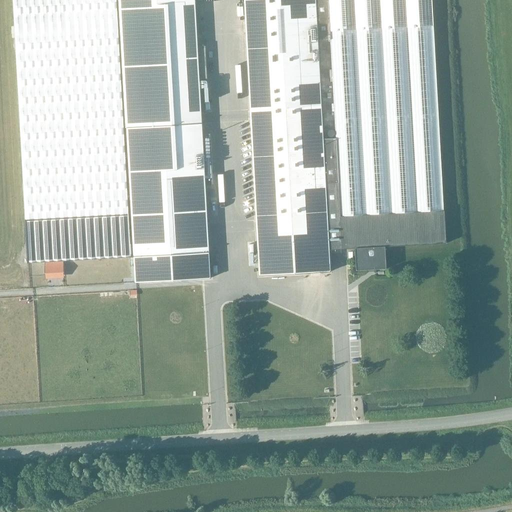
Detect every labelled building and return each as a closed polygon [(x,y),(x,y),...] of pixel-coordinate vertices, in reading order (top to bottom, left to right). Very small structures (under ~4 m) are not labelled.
[(62,261),(134,257),(134,256),(131,195),(127,128),(124,76),(120,7),(120,0),(13,0),(20,120),(28,263),(46,262),(62,261)] [(245,0),(259,277),(330,272),(329,250),(355,249),(356,271),(386,269),(385,247),(446,244),(433,26),(431,0),(245,0)] [(121,7),(135,256),(208,253),(195,3),(121,7)] [(135,256),(136,283),(210,279),(208,253),(135,256)] [(62,261),(46,262),(47,275),(63,274),(62,261)]
